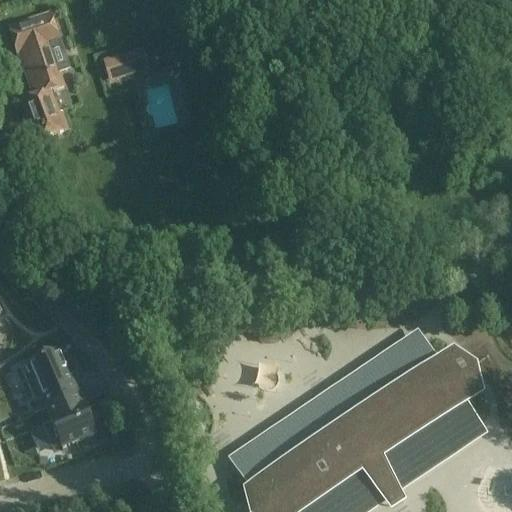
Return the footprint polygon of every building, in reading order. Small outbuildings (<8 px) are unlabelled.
[(202,31),(193,0),(177,0),(187,35),(202,31)] [(50,16),(8,30),(16,55),(19,54),(34,97),(20,102),(28,125),(27,125),(33,142),(68,131),(62,113),(58,115),(51,93),(64,89),(50,46),(59,43),(50,16)] [(144,49),(121,56),(128,79),(151,73),(144,49)] [(425,96),(511,75),(511,68),(508,50),(419,72),(425,96)] [(253,354),(251,338),(236,340),(238,356),(253,354)] [(417,339),(234,463),(257,497),(251,501),(258,511),(366,511),(481,434),(457,398),(477,384),(460,358),(440,372),(417,339)] [(53,409),(82,397),(78,389),(63,355),(34,368),(53,409)] [(216,362),(223,410),(239,408),(237,393),(234,394),(233,390),(261,386),(257,356),(216,362)] [(83,400),(82,397),(53,409),(53,411),(51,412),(68,449),(69,451),(102,436),(91,410),(90,410),(85,399),(83,400)] [(511,511),(511,489),(491,452),(453,473),(465,495),(433,511),(430,511),(419,492),(383,511),(511,511)]
